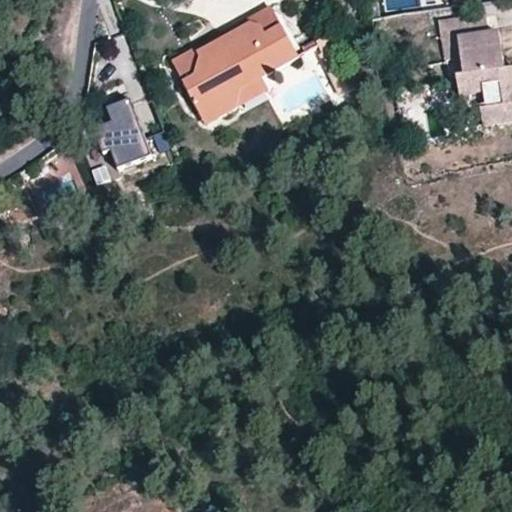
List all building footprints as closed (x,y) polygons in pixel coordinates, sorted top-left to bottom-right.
[(171,63),(183,84),(194,78),(201,60),(198,55),(238,33),(251,26),(261,28),(266,36),(281,27),(270,8),(171,63)] [(511,28),(511,13),(486,16),(489,36),(501,34),(500,30),(511,28)] [(489,36),(486,16),(457,20),(459,40),(458,40),(463,76),(456,76),(459,95),(483,92),(485,108),(479,108),(481,125),(511,121),(511,86),(508,88),(505,71),(501,34),(489,36)] [(459,40),(457,20),(442,22),(444,42),(458,40),(459,40)] [(194,78),(183,84),(199,113),(220,118),(237,109),(241,90),(261,80),(299,60),(281,27),(266,36),(261,28),(251,26),(238,33),(198,55),(201,60),(194,78)] [(330,36),(317,43),(323,54),(319,57),(338,95),(355,88),(330,36)] [(268,92),(261,80),(241,90),(237,109),(268,92)] [(154,162),(130,99),(101,110),(109,130),(95,135),(103,157),(111,153),(120,175),(154,162)] [(205,125),(220,118),(199,113),(205,125)]
